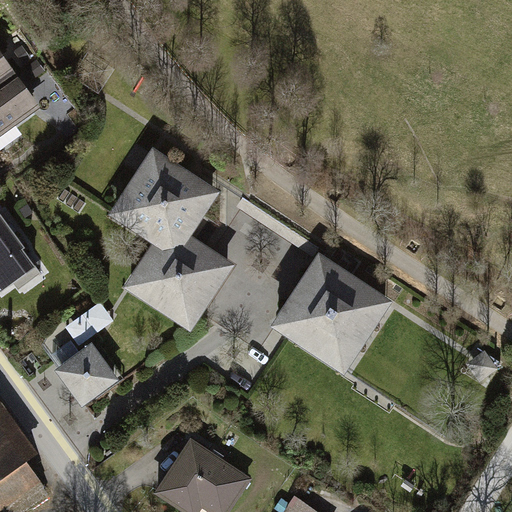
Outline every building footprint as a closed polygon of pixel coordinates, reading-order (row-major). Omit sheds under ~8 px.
[(115,69),(88,51),(72,76),(99,94),(115,69)] [(0,52),(0,82),(14,72),(0,52)] [(0,82),(0,137),(41,108),(14,72),(0,82)] [(219,192),(151,149),(109,214),(149,243),(159,251),(182,248),(190,236),(219,192)] [(0,268),(14,288),(42,269),(0,211),(0,268)] [(149,243),(122,289),(189,335),(236,266),(190,236),(182,248),(159,251),(149,243)] [(393,304),(320,255),(269,329),(343,379),(393,304)] [(121,384),(92,344),(52,373),(81,413),(121,384)] [(497,369),(485,352),(468,364),(480,381),(497,369)] [(0,511),(5,511),(55,476),(0,402),(0,511)] [(229,511),(252,479),(191,438),(152,497),(174,511),(200,511),(201,511),(202,511),(229,511)] [(317,511),(296,497),(285,511),(317,511)]
